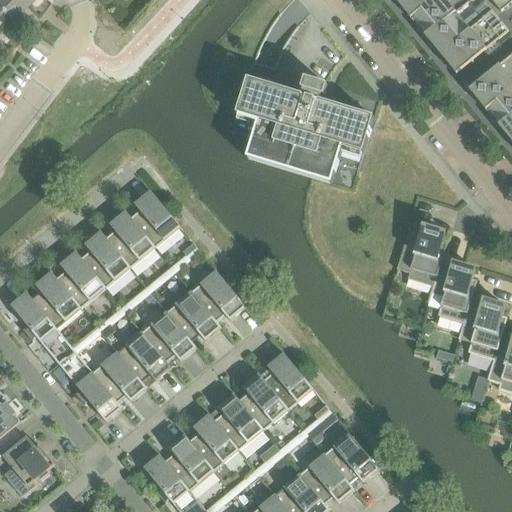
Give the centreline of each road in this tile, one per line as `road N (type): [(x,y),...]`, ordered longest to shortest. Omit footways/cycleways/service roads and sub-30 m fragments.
road 1 (residential): [(100,474),(253,342)]
road 2 (residential): [(0,142),(79,34),(80,0)]
road 3 (residential): [(100,474),(0,350)]
road 4 (residential): [(117,183),(0,281)]
road 5 (residential): [(426,104),(511,211)]
road 6 (residential): [(338,0),(426,104)]
